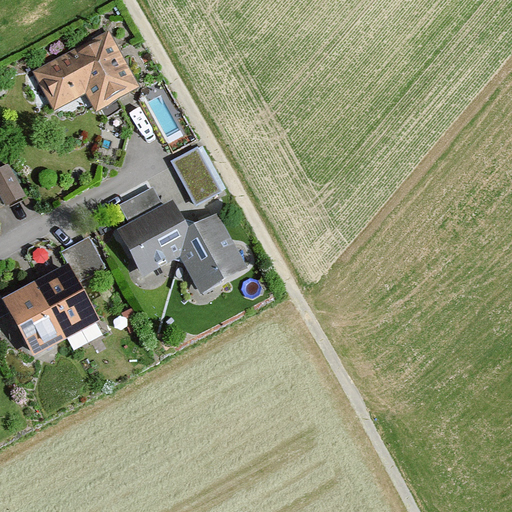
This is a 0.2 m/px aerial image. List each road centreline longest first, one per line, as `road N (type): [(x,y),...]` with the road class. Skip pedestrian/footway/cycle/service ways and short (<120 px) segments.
road 1 (track): [(414,511),(128,0)]
road 2 (residential): [(0,246),(147,168)]
